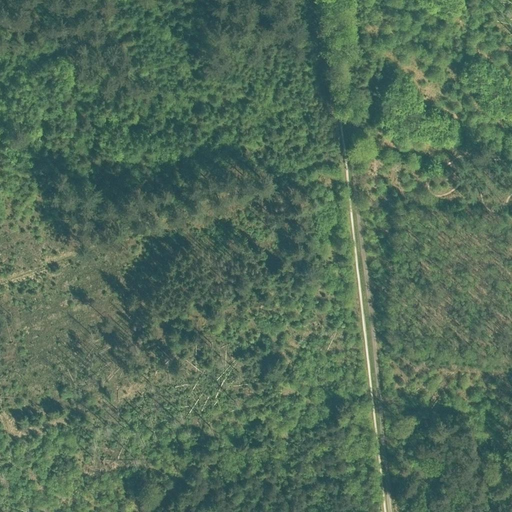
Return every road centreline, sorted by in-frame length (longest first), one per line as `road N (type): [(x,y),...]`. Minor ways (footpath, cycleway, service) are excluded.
road 1 (track): [(335,0),(389,511)]
road 2 (track): [(460,155),(351,150),(0,283)]
road 3 (track): [(511,414),(380,404)]
